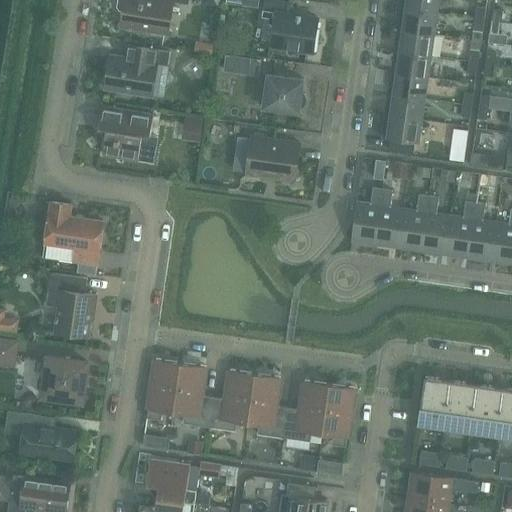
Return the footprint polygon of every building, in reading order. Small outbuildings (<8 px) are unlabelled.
[(118,0),(117,6),(120,10),(122,11),(120,26),(169,34),(174,2),(188,4),(188,0),(118,0)] [(273,18),(269,46),(288,48),(290,54),(299,50),(312,52),(317,18),(286,13),(288,2),(277,0),(264,0),(262,17),(273,18)] [(401,0),(400,7),(438,13),(440,0),(401,0)] [(476,6),(474,18),(484,19),(486,7),(476,6)] [(400,7),(397,29),(435,34),(438,13),(400,7)] [(493,8),(491,21),(501,22),(502,10),(493,8)] [(484,19),(474,18),(472,31),(482,32),(484,19)] [(491,21),(488,42),(497,44),(501,22),(491,21)] [(397,29),(394,50),(432,56),(435,34),(397,29)] [(196,40),(194,50),(212,53),(214,43),(196,40)] [(170,52),(138,47),(128,45),(126,57),(110,55),(105,88),(153,96),(158,64),(167,65),(170,52)] [(470,49),(468,61),(478,62),(479,50),(470,49)] [(394,50),(391,72),(429,77),(432,56),(394,50)] [(487,51),(485,63),(494,65),(496,53),(487,51)] [(243,57),(241,73),(259,75),(261,59),(243,57)] [(468,61),(467,73),(476,74),(478,62),(468,61)] [(485,63),(483,75),(493,77),(494,65),(485,63)] [(391,72),(388,93),(426,99),(429,77),(391,72)] [(266,73),(261,107),(299,113),(300,108),(302,106),(305,103),(306,98),(304,94),(302,92),(304,79),(266,73)] [(464,92),(462,104),(472,105),(473,93),(464,92)] [(388,93),(385,115),(423,120),(426,99),(388,93)] [(480,94),(479,106),(482,107),(488,107),(490,95),(481,94),(480,94)] [(470,117),(472,105),(462,104),(460,116),(470,117)] [(153,113),(102,105),(99,127),(106,129),(102,154),(137,160),(142,134),(150,135),(153,113)] [(479,106),(477,118),(486,120),(487,120),(500,122),(501,110),(488,108),(488,107),(482,107),(479,106)] [(413,153),(415,141),(420,142),(423,120),(385,115),(382,137),(386,137),(390,137),(389,150),(413,153)] [(190,117),(187,140),(200,142),(204,119),(190,117)] [(454,128),(452,142),(466,144),(468,130),(454,128)] [(246,174),(295,181),(300,143),(252,136),(246,174)] [(472,152),(470,165),(481,166),(482,154),(472,152)] [(376,159),(373,178),(383,179),(386,160),(376,159)] [(395,161),(393,177),(407,178),(409,163),(395,161)] [(418,166),(416,175),(430,177),(431,168),(418,166)] [(442,169),(440,180),(454,182),(456,171),(442,169)] [(357,201),(351,241),(375,244),(382,188),(372,187),(370,203),(357,201)] [(382,188),(375,244),(398,247),(404,207),(390,205),(393,190),(382,188)] [(467,190),(465,200),(475,202),(477,191),(476,191),(467,190)] [(404,207),(398,247),(422,251),(429,195),(419,193),(417,209),(404,207)] [(429,195),(422,251),(441,254),(449,213),(436,212),(439,196),(429,195)] [(449,213),(441,254),(467,257),(476,202),(475,202),(465,200),(463,215),(449,213)] [(50,201),(44,245),(48,245),(46,257),(72,261),(97,265),(99,253),(104,221),(70,216),(71,204),(50,201)] [(476,202),(467,257),(491,261),(497,220),(483,218),(485,203),(476,202)] [(497,220),(491,261),(511,263),(511,206),(511,207),(509,222),(497,220)] [(87,278),(51,273),(46,305),(57,306),(53,331),(88,336),(92,311),(94,312),(97,295),(85,293),(87,278)] [(0,330),(18,333),(20,319),(5,317),(6,309),(0,308),(0,330)] [(17,341),(0,338),(0,362),(14,365),(17,341)] [(38,387),(43,393),(43,395),(81,401),(87,362),(48,357),(46,372),(39,377),(38,387)] [(163,411),(173,412),(180,362),(155,358),(147,418),(161,420),(163,411)] [(180,362),(173,412),(184,414),(183,423),(209,427),(214,396),(202,394),(206,366),(180,362)] [(214,396),(209,427),(236,431),(237,422),(248,423),(255,373),(230,369),(226,398),(214,396)] [(255,373),(248,423),(258,425),(257,434),(284,437),(288,407),(276,405),(280,376),(255,373)] [(425,376),(418,423),(445,427),(452,380),(425,376)] [(288,407),(284,437),(310,441),(312,432),(322,434),(329,383),(304,380),(300,409),(288,407)] [(452,380),(445,427),(472,431),(479,384),(452,380)] [(329,383),(322,434),(333,435),(331,444),(346,447),(355,387),(329,383)] [(479,384),(472,431),(499,435),(505,388),(479,384)] [(505,388),(499,435),(511,436),(511,388),(506,388),(505,388)] [(22,395),(22,402),(25,406),(31,407),(36,403),(36,397),(33,392),(27,392),(22,395)] [(78,431),(54,427),(56,417),(42,415),(8,411),(5,432),(23,435),(20,453),(74,461),(78,431)] [(144,433),(143,445),(168,449),(170,437),(144,433)] [(189,439),(187,452),(201,455),(203,442),(189,439)] [(421,451),(419,464),(440,467),(442,453),(421,451)] [(448,454),(446,468),(466,471),(468,457),(448,454)] [(302,455),(300,468),(317,471),(318,459),(319,457),(302,455)] [(474,458),(472,472),(493,475),(495,461),(474,458)] [(151,459),(147,484),(149,485),(159,486),(158,495),(157,497),(194,503),(196,493),(196,490),(187,489),(189,474),(190,465),(190,464),(151,459)] [(318,459),(317,471),(342,474),(344,462),(318,459)] [(219,477),(221,465),(201,462),(199,474),(219,477)] [(511,463),(501,462),(499,476),(511,477),(511,463)] [(411,471),(407,497),(450,501),(452,490),(456,491),(456,489),(477,492),(478,481),(411,471)] [(10,501),(8,511),(34,511),(35,510),(50,511),(65,511),(70,483),(23,476),(13,475),(13,480),(10,480),(3,486),(3,494),(10,501)] [(282,494),(279,511),(326,511),(328,500),(315,498),(317,487),(288,482),(286,494),(282,494)] [(481,482),(480,491),(489,492),(490,483),(481,482)] [(196,493),(194,503),(210,505),(211,495),(196,493)] [(144,507),(143,511),(195,511),(196,503),(157,497),(156,508),(144,507)] [(407,497),(405,511),(448,511),(450,501),(407,497)] [(241,502),(239,511),(250,511),(252,504),(241,502)]
